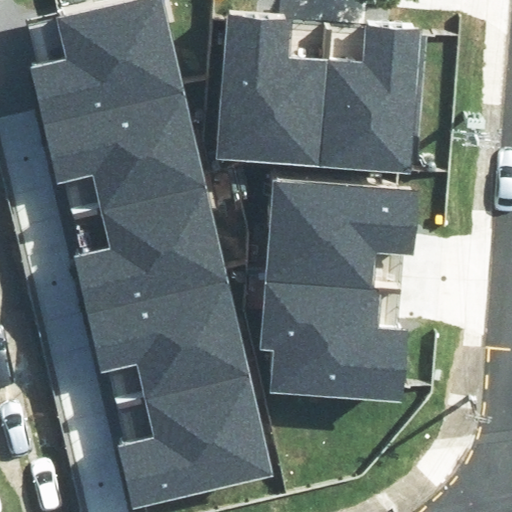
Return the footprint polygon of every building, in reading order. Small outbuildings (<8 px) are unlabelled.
[(31,38),(41,88),(181,54),(166,0),(51,0),(59,31),(31,38)] [(235,30),(227,151),(314,157),(321,63),(285,60),(287,34),(235,30)] [(314,157),(409,164),(418,42),(366,39),(365,65),(321,63),(314,157)] [(181,54),(41,88),(55,148),(89,140),(101,187),(207,162),(181,54)] [(77,240),(88,286),(230,254),(207,162),(101,187),(110,233),(77,240)] [(268,178),(261,279),(368,287),(371,249),(410,252),(414,189),(268,178)] [(230,254),(88,286),(98,332),(131,325),(143,371),(251,348),(230,254)] [(261,279),(255,340),(274,342),(270,383),(395,394),(401,324),(368,321),(368,287),(261,279)] [(120,424),(132,481),(273,450),(251,348),(143,371),(153,417),(120,424)]
